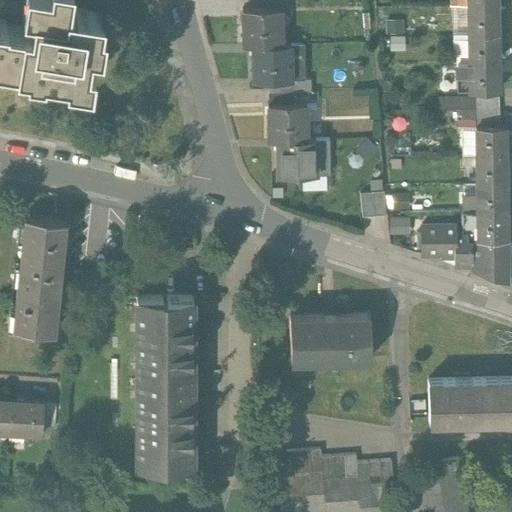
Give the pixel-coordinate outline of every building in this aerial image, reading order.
[(67,0),(23,0),(22,8),(21,8),(21,9),(23,9),(21,26),(5,23),(6,20),(0,19),(0,60),(15,63),(14,65),(15,66),(16,63),(42,67),(40,75),(41,75),(42,70),(65,74),(64,78),(65,78),(66,74),(84,77),(86,63),(92,64),(92,63),(86,62),(88,52),(86,51),(87,44),(99,46),(99,45),(93,44),(98,11),(101,11),(101,10),(75,6),(74,8),(67,7),(67,0)] [(285,0),(263,0),(264,8),(281,8),(286,8),(285,0)] [(497,5),(468,5),(469,33),(497,33),(497,5)] [(264,8),(242,9),(243,45),(252,45),(281,44),(281,28),(276,29),(276,15),(281,15),(281,8),(264,8)] [(497,33),(469,33),(469,61),(489,61),(498,61),(497,33)] [(403,38),(390,38),(390,52),(403,52),(403,38)] [(281,44),(252,45),(252,80),(270,80),(291,79),(304,78),(304,63),(286,63),(286,49),(290,49),(290,44),(281,44)] [(498,61),(489,61),(469,61),(455,62),(456,90),(473,90),(497,90),(498,90),(498,61)] [(291,79),(270,80),(270,91),(292,91),(311,90),(310,78),(304,78),(291,79)] [(497,90),(473,90),(473,107),(497,107),(497,90)] [(292,91),(270,91),(270,104),(292,103),(292,91)] [(270,104),(267,104),(269,139),(276,139),(307,138),(306,123),(302,123),(302,109),(306,109),(305,102),(292,103),(270,104)] [(497,107),(473,107),(474,126),(498,125),(497,107)] [(498,125),(474,126),(474,154),(505,153),(504,125),(498,125)] [(307,138),(276,139),(278,175),(317,173),(316,158),(312,158),(311,144),(316,144),(316,138),(307,138)] [(366,139),(354,152),(365,162),(376,149),(366,139)] [(505,153),(474,154),(474,182),(505,181),(505,153)] [(271,185),(272,200),(278,200),(278,202),(290,202),(289,186),(308,186),(307,177),(277,177),(277,185),(271,185)] [(505,181),(474,182),(475,210),(506,209),(505,181)] [(385,190),(360,192),(363,215),(387,213),(385,190)] [(391,195),(392,211),(408,210),(407,194),(391,195)] [(475,210),(466,210),(466,232),(467,238),(471,238),(471,270),(509,283),(508,238),(506,238),(506,209),(475,210)] [(64,220),(25,216),(13,328),(53,332),(64,220)] [(408,217),(390,218),(390,235),(409,235),(408,217)] [(456,222),(420,223),(421,254),(442,254),(442,257),(454,258),(454,266),(471,270),(471,238),(467,238),(466,232),(456,232),(456,222)] [(192,296),(136,296),(136,466),(192,467),(192,296)] [(217,298),(213,317),(225,320),(229,300),(217,298)] [(366,314),(290,316),(289,315),(290,360),(291,360),(367,358),(369,358),(367,314),(366,314)] [(511,378),(430,381),(429,380),(428,380),(429,423),(431,423),(464,422),(511,420),(511,378)] [(9,399),(0,397),(0,429),(7,430),(9,399)] [(42,400),(9,399),(7,430),(40,432),(42,432),(44,400),(42,400)] [(284,443),(262,444),(265,489),(288,488),(285,451),(284,443)] [(320,449),(285,451),(288,488),(289,496),(323,494),(320,457),(320,449)] [(354,455),(320,457),(323,494),(324,502),(358,500),(355,463),(354,455)] [(467,511),(459,456),(436,460),(443,511),(467,511)] [(390,461),(355,463),(358,500),(359,508),(393,506),(390,461)]
